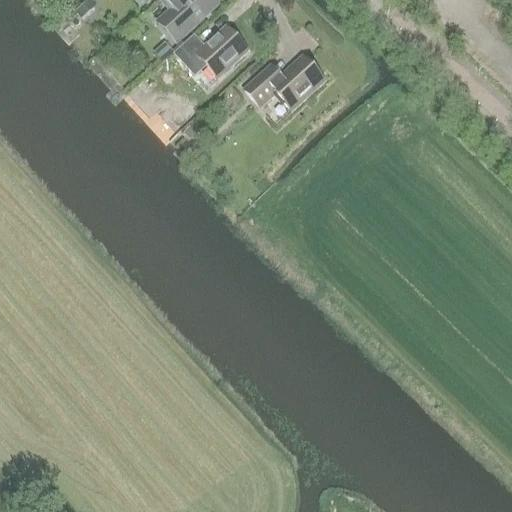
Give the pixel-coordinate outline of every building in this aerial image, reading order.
[(176,45),(204,19),(219,5),(214,0),(160,0),(159,1),(169,12),(155,24),(176,45)] [(93,10),(86,2),(75,11),(82,19),(93,10)] [(248,53),(226,29),(205,49),(194,37),(174,56),(186,70),(198,59),(218,81),(248,53)] [(174,54),(165,43),(153,53),(162,64),(174,54)] [(272,68),(244,93),(260,111),(276,96),(292,114),(325,84),(302,59),(281,78),(272,68)] [(203,131),(196,123),(184,133),(191,141),(203,131)]
